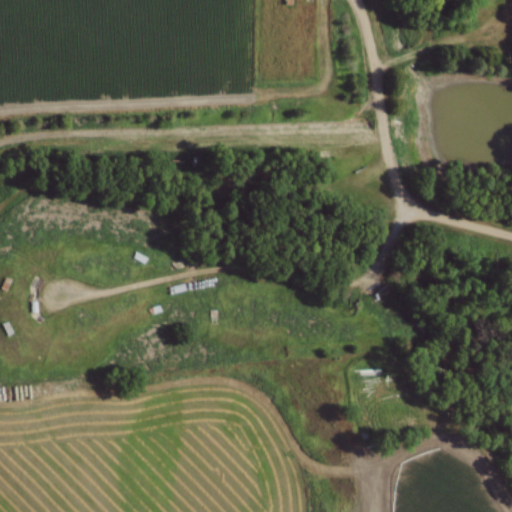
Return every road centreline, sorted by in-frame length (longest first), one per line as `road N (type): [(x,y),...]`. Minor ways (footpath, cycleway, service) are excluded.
road 1 (track): [(323,0),(328,68),(317,87),(300,93),(0,108)]
road 2 (track): [(410,204),(370,268),(337,285),(221,269),(50,303)]
road 3 (track): [(511,236),(405,201),(386,163),(355,0)]
road 4 (track): [(511,509),(466,450),(427,440),(388,461),(381,511)]
